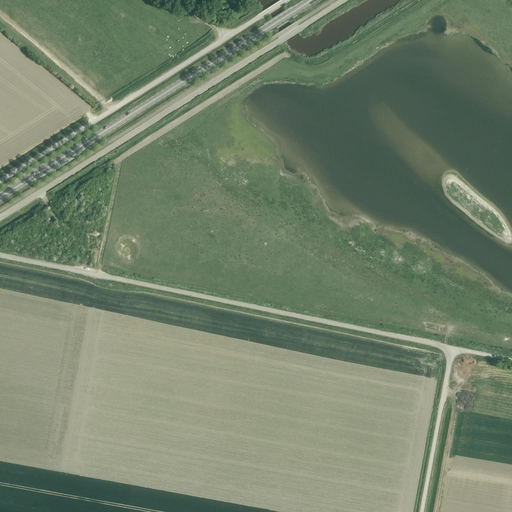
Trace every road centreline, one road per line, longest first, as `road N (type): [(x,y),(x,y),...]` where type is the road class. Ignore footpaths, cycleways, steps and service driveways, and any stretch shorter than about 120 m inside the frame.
road 1 (unclassified): [(451,347),(0,255)]
road 2 (unclassified): [(0,218),(344,0)]
road 3 (primary): [(0,197),(311,0)]
road 4 (unclassified): [(0,180),(285,0)]
road 5 (unclassified): [(421,511),(451,347)]
